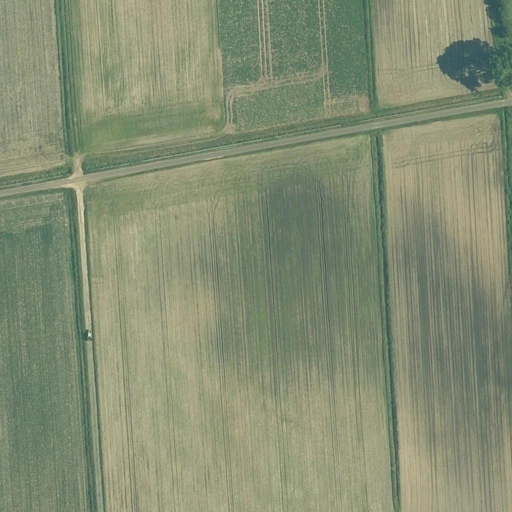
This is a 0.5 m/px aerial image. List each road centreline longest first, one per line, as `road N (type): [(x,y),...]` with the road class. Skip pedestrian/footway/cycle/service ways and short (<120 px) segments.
road 1 (unclassified): [(511,102),(0,195)]
road 2 (track): [(99,511),(77,181)]
